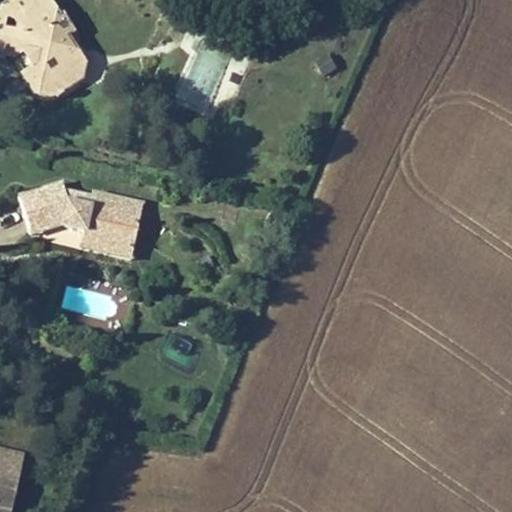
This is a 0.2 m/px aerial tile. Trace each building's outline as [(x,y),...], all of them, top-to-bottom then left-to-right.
[(5,0),(0,3),(0,6),(6,16),(16,17),(17,30),(0,24),(0,54),(11,57),(20,52),(29,62),(21,71),(36,92),(59,97),(63,90),(83,80),(69,62),(81,56),(70,39),(77,33),(67,17),(60,18),(50,3),(45,4),(42,0),(5,0)] [(6,16),(0,6),(0,24),(17,30),(16,17),(6,16)] [(180,101),(207,113),(232,54),(205,42),(180,101)] [(20,52),(11,57),(21,71),(29,62),(20,52)] [(93,76),(81,56),(69,62),(83,80),(93,76)] [(17,202),(29,231),(50,227),(52,238),(63,232),(86,238),(85,243),(137,252),(148,206),(96,197),(91,208),(82,206),(81,199),(66,195),(59,191),(17,202)] [(50,227),(29,231),(36,246),(52,238),(50,227)] [(134,264),(137,252),(85,243),(84,253),(134,264)] [(0,441),(0,503),(1,504),(15,444),(0,441)]
